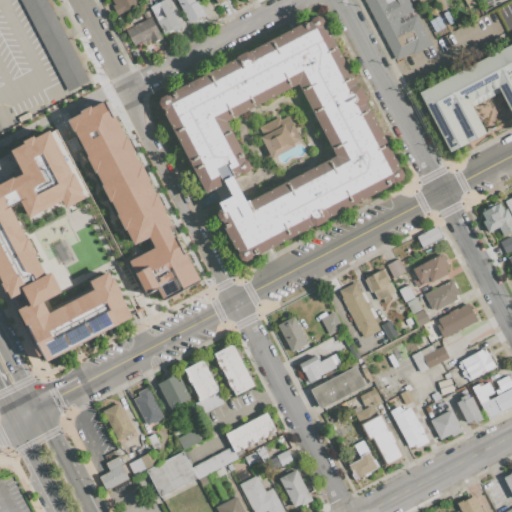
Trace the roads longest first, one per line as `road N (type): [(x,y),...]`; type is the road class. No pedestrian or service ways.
road 1 (residential): [(340,0),(511,328)]
road 2 (residential): [(237,301),(123,87)]
road 3 (residential): [(237,301),(345,511)]
road 4 (residential): [(292,0),(123,87)]
road 5 (residential): [(511,434),(368,511)]
